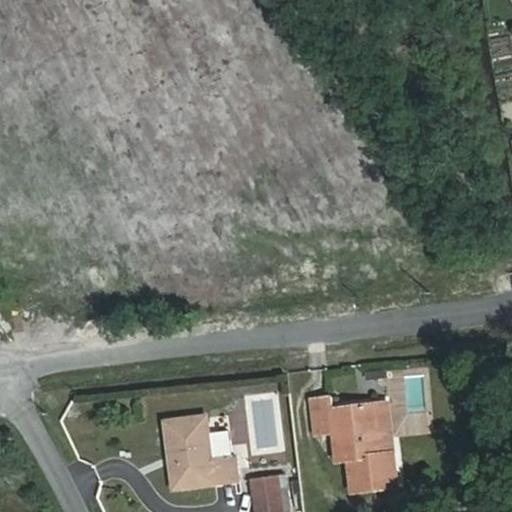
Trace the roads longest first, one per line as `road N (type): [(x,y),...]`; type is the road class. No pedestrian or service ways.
road 1 (residential): [(20,365),(511,324)]
road 2 (residential): [(87,511),(20,365)]
